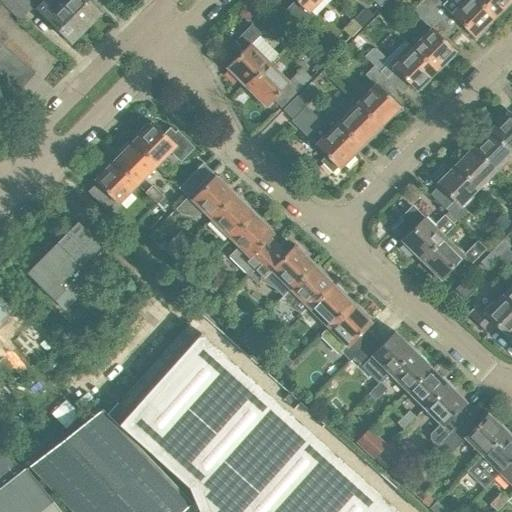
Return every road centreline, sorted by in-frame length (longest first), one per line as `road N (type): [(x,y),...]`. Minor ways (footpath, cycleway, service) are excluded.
road 1 (residential): [(335,234),(511,58)]
road 2 (residential): [(335,234),(240,149),(174,48)]
road 3 (residential): [(508,395),(335,234)]
road 4 (residential): [(148,23),(41,130),(17,195)]
road 5 (residential): [(17,195),(174,48)]
